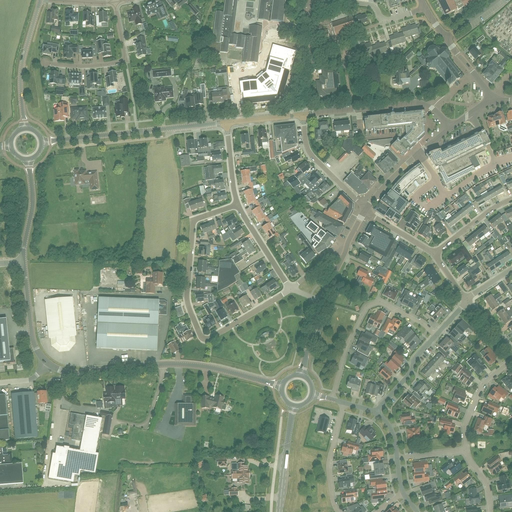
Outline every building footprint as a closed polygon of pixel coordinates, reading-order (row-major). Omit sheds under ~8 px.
[(284,23),(287,1),(275,0),(274,0),(273,12),(267,11),(268,1),(262,0),(261,0),(259,20),(284,23)] [(387,0),(390,9),(400,6),(399,3),(400,2),(405,1),(404,1),(407,0),(387,0)] [(458,11),(463,7),(464,8),(467,6),(469,8),(476,2),(475,1),(475,0),(479,0),(458,0),(459,2),(456,3),(457,5),(453,7),(450,0),(438,0),(441,3),(439,4),(443,12),(445,11),(446,15),(455,10),(454,9),(456,8),(458,11)] [(164,7),(158,10),(155,2),(144,7),(144,6),(144,7),(148,16),(154,13),(155,14),(159,12),(161,18),(167,16),(164,7)] [(188,7),(191,10),(195,15),(199,13),(191,4),(188,7)] [(139,8),(133,9),(134,11),(127,13),(129,22),(135,21),(136,25),(142,24),(140,19),(141,19),(140,13),(139,8)] [(51,10),(51,13),(48,13),(47,23),(53,24),(54,20),(58,20),(58,10),(56,10),(55,9),(53,9),(52,10),(51,10)] [(73,14),(73,11),(66,11),(66,22),(73,22),(73,21),(78,22),(79,14),(78,14),(73,14)] [(91,12),(84,12),(83,22),(87,22),(86,26),(93,26),(94,17),(90,17),(91,12)] [(107,23),(107,20),(108,20),(109,19),(109,17),(108,16),(107,16),(107,12),(99,13),(99,20),(96,21),(96,27),(102,26),(102,23),(107,23)] [(352,19),(353,23),(357,22),(358,25),(367,22),(365,16),(361,17),(361,15),(356,17),(352,19)] [(355,29),(353,23),(352,19),(351,17),(332,23),(335,35),(355,29)] [(172,21),(168,23),(171,30),(176,30),(177,30),(172,21)] [(404,38),(411,36),(408,25),(406,26),(406,28),(401,29),(402,33),(403,33),(404,38)] [(409,25),(408,25),(411,36),(418,34),(415,25),(410,26),(409,25)] [(327,30),(311,32),(312,44),(315,44),(319,43),(320,43),(320,42),(329,41),(327,30)] [(395,34),(399,44),(405,42),(404,38),(403,33),(402,33),(398,35),(397,33),(395,34)] [(392,46),(399,44),(395,34),(393,34),(394,36),(389,37),(392,46)] [(137,57),(139,58),(141,58),(142,56),(146,55),(145,51),(147,50),(146,47),(144,37),(137,38),(139,44),(136,45),(138,53),(136,55),(137,57)] [(99,54),(103,53),(103,57),(111,56),(109,45),(105,46),(104,41),(97,42),(99,54)] [(362,44),(365,54),(372,52),(371,47),(370,43),(365,45),(364,43),(362,44)] [(375,46),(371,47),(372,52),(373,56),(380,54),(377,43),(375,44),(375,46)] [(377,43),(380,54),(387,52),(384,43),(379,44),(379,43),(377,43)] [(58,52),(59,45),(52,44),(51,47),(47,47),(47,46),(43,45),(42,49),(43,49),(42,54),(51,56),(51,52),(53,52),(53,51),(58,52)] [(359,57),(365,54),(362,44),(360,44),(361,46),(356,48),(359,57)] [(71,58),(72,58),(72,53),(71,53),(72,52),(74,52),(77,52),(77,46),(72,46),(72,45),(68,45),(68,47),(64,46),(64,51),(64,55),(64,58),(67,58),(67,59),(70,59),(71,58)] [(256,81),(241,83),(242,85),(242,87),(242,90),(243,94),(244,104),(277,101),(277,102),(279,100),(281,99),(282,97),(289,72),(288,72),(285,71),(286,69),(288,70),(289,70),(290,71),(296,52),(273,45),(269,59),(270,59),(266,73),(264,74),(262,72),(256,77),(258,79),(256,81)] [(79,52),(79,54),(82,54),(82,59),(92,58),(92,57),(92,53),(96,52),(95,47),(92,47),(92,51),(89,51),(89,50),(86,51),(83,52),(82,46),(79,46),(79,52)] [(460,83),(459,83),(457,81),(460,79),(459,79),(460,78),(461,79),(462,78),(463,78),(462,77),(462,76),(463,75),(462,75),(461,74),(460,74),(460,73),(459,73),(457,70),(457,69),(456,69),(453,66),(454,65),(453,65),(450,62),(451,61),(450,62),(447,58),(448,58),(449,58),(448,57),(449,54),(449,53),(448,53),(449,52),(447,51),(446,51),(446,50),(443,51),(442,50),(441,50),(442,50),(441,51),(439,48),(437,48),(436,49),(436,50),(436,49),(435,49),(432,48),(432,47),(432,48),(430,49),(429,48),(429,49),(429,50),(428,52),(427,52),(428,55),(427,55),(427,56),(426,57),(426,58),(424,56),(424,57),(422,54),(418,58),(420,60),(419,61),(422,64),(416,69),(415,67),(413,69),(414,71),(409,75),(408,75),(409,77),(410,76),(424,64),(425,66),(427,66),(426,67),(428,69),(429,68),(429,69),(429,70),(430,69),(433,69),(433,70),(434,70),(434,69),(437,72),(436,72),(437,73),(437,72),(440,76),(440,77),(440,76),(443,80),(443,81),(444,80),(446,84),(445,85),(449,89),(452,85),(454,83),(456,86),(455,86),(456,87),(460,83)] [(475,48),(469,52),(475,60),(480,56),(480,57),(484,54),(480,49),(478,51),(475,48)] [(410,51),(403,56),(407,61),(414,55),(410,51)] [(490,62),(491,63),(488,66),(489,67),(482,75),(486,78),(485,79),(491,84),(502,71),(500,69),(502,68),(504,69),(511,61),(506,57),(507,55),(502,51),(499,55),(496,58),(494,57),(490,62)] [(481,59),(479,64),(482,66),(484,60),(487,58),(485,55),(481,59)] [(409,84),(409,77),(408,75),(407,67),(402,67),(402,71),(400,71),(400,73),(395,73),(396,80),(393,80),(393,85),(397,85),(398,86),(401,86),(402,84),(409,84)] [(170,69),(153,71),(153,78),(171,76),(170,69)] [(326,95),(339,93),(338,85),(340,85),(339,75),(337,75),(337,69),(322,70),(323,76),(320,77),(320,82),(326,81),(327,84),(325,84),(326,95)] [(58,77),(58,73),(51,72),(50,83),(57,84),(64,84),(65,77),(58,77)] [(109,77),(106,78),(107,88),(114,87),(113,84),(117,83),(117,79),(118,79),(117,76),(116,76),(116,72),(108,73),(109,77)] [(97,85),(101,85),(100,80),(97,80),(97,78),(98,78),(98,73),(93,73),(93,74),(90,74),(90,78),(87,78),(88,87),(94,87),(93,84),(97,84),(97,85)] [(69,83),(69,85),(74,86),(74,83),(81,83),(81,84),(81,83),(81,75),(82,75),(81,75),(76,75),(70,74),(69,74),(69,75),(69,82),(69,83)] [(320,82),(316,82),(318,97),(326,96),(326,95),(325,84),(327,84),(326,81),(320,82)] [(196,90),(193,90),(193,94),(195,105),(203,104),(202,94),(205,93),(204,85),(200,85),(201,95),(197,95),(196,90)] [(172,89),(165,89),(164,89),(164,88),(154,88),(156,102),(165,101),(165,98),(173,97),(172,89)] [(221,93),(217,94),(218,103),(224,102),(224,100),(223,99),(227,99),(227,95),(226,89),(223,89),(220,90),(221,93)] [(213,90),(208,91),(209,97),(212,97),(212,101),(212,103),(218,103),(217,94),(214,94),(213,90)] [(186,108),(195,107),(195,105),(193,94),(190,95),(191,98),(185,99),(186,108)] [(128,113),(128,107),(127,99),(120,100),(120,106),(116,106),(117,117),(120,117),(121,118),(124,117),(124,113),(128,113)] [(68,103),(59,104),(59,109),(53,110),(54,117),(56,117),(56,121),(53,121),(53,122),(64,121),(64,112),(68,112),(68,103)] [(106,118),(106,107),(93,108),(94,119),(106,118)] [(76,116),(76,119),(78,118),(78,120),(81,120),(82,120),(83,120),(84,119),(87,119),(86,115),(87,115),(87,112),(85,111),(83,111),(83,108),(76,109),(76,108),(71,109),(72,115),(75,114),(75,116),(76,116)] [(409,151),(422,139),(423,138),(424,135),(424,134),(423,128),(422,128),(422,125),(425,125),(425,120),(425,121),(424,112),(401,114),(401,116),(398,117),(398,115),(364,118),(365,132),(399,128),(400,135),(398,135),(399,137),(400,137),(400,141),(398,143),(397,142),(391,147),(397,154),(398,153),(400,155),(402,154),(404,156),(407,153),(406,151),(408,149),(409,151)] [(122,118),(122,121),(132,121),(131,113),(126,113),(126,118),(122,118)] [(507,131),(505,125),(505,124),(504,121),(506,120),(505,116),(504,116),(502,116),(501,113),(496,115),(496,116),(494,116),(498,126),(499,130),(501,131),(503,130),(504,132),(507,131)] [(498,126),(494,116),(489,118),(487,118),(487,119),(488,120),(489,122),(486,122),(489,129),(498,126)] [(322,131),(328,131),(327,122),(326,122),(323,122),(323,123),(319,123),(320,129),(315,130),(316,140),(322,140),(322,137),(323,137),(322,131)] [(341,123),(343,138),(347,138),(347,134),(344,134),(343,132),(350,131),(349,122),(341,123)] [(338,135),(339,139),(343,138),(341,123),(334,124),(335,132),(341,132),(341,135),(338,135)] [(282,154),(297,148),(295,125),(275,128),(276,140),(280,139),(281,152),(282,154)] [(268,139),(267,139),(266,132),(265,132),(265,130),(259,131),(259,139),(258,139),(259,148),(262,148),(262,143),(268,143),(268,139)] [(482,135),(481,133),(440,153),(440,152),(440,151),(437,152),(435,152),(433,153),(432,154),(430,154),(429,155),(430,157),(428,159),(435,169),(438,168),(440,173),(446,185),(450,190),(471,174),(471,173),(475,171),(474,169),(480,166),(475,156),(485,151),(483,148),(485,147),(484,147),(483,147),(483,146),(487,144),(487,146),(490,145),(484,132),(483,132),(484,133),(482,135)] [(248,144),(249,144),(248,135),(241,136),(242,145),(246,144),(246,149),(249,149),(248,144)] [(250,138),(251,144),(251,151),(243,152),(243,156),(255,154),(253,137),(250,138)] [(201,152),(210,151),(210,148),(208,148),(208,143),(207,143),(207,139),(200,140),(201,148),(197,149),(198,154),(199,158),(201,158),(201,152)] [(197,146),(194,146),(194,141),(187,141),(188,145),(187,145),(188,154),(189,154),(189,155),(198,154),(197,149),(197,146)] [(275,142),(273,142),(275,159),(275,158),(282,155),(282,154),(281,152),(276,153),(275,142)] [(365,146),(361,150),(372,159),(376,155),(365,146)] [(333,156),(328,162),(332,166),(340,157),(336,154),(339,151),(336,149),(331,154),(333,156)] [(212,157),(212,154),(210,154),(210,151),(201,152),(201,158),(199,158),(197,158),(197,162),(204,161),(203,158),(212,157)] [(388,152),(381,158),(375,164),(385,175),(397,163),(388,152)] [(212,154),(212,157),(212,161),(222,160),(221,156),(220,153),(215,154),(215,153),(212,153),(212,154)] [(283,163),(285,162),(291,159),(293,163),(297,161),(297,160),(300,159),(297,153),(294,154),(290,156),(288,153),(282,155),(284,159),(281,160),(283,163)] [(181,167),(190,166),(189,155),(180,156),(181,167)] [(340,157),(332,166),(335,169),(344,160),(340,157)] [(344,160),(335,169),(339,173),(347,164),(344,160)] [(290,185),(305,176),(303,174),(306,171),(307,173),(310,170),(309,168),(310,168),(305,163),(296,170),(298,173),(297,174),(299,176),(296,178),(295,177),(287,181),(283,184),(286,187),(290,185)] [(357,179),(352,185),(355,188),(353,190),(353,191),(354,190),(359,195),(361,193),(363,193),(365,195),(372,187),(370,185),(373,182),(375,184),(379,179),(380,180),(380,179),(378,177),(381,174),(370,164),(365,170),(366,172),(358,180),(357,179)] [(396,184),(391,190),(405,202),(407,198),(407,197),(409,195),(411,195),(414,192),(416,189),(417,188),(418,186),(419,186),(420,186),(423,184),(426,182),(427,181),(427,180),(428,179),(419,165),(412,169),(409,172),(406,174),(405,175),(401,179),(398,182),(396,184)] [(209,172),(209,175),(219,174),(218,173),(222,173),(222,166),(213,167),(213,166),(207,167),(208,172),(209,172)] [(241,172),(241,178),(250,177),(249,172),(257,172),(257,167),(250,167),(247,168),(247,171),(241,172)] [(74,172),(75,186),(84,185),(84,181),(89,180),(90,190),(98,189),(97,173),(86,174),(86,171),(79,172),(79,171),(78,170),(75,170),(74,171),(74,172)] [(286,178),(284,175),(288,173),(288,171),(279,175),(282,180),(286,178)] [(305,184),(310,189),(307,191),(306,190),(298,195),(301,199),(308,194),(311,192),(319,186),(323,181),(318,176),(317,176),(315,174),(311,177),(311,178),(308,181),(305,176),(290,185),(293,189),(301,184),(303,186),(305,184)] [(255,181),(250,182),(250,177),(241,178),(242,184),(249,184),(249,187),(253,187),(252,186),(256,185),(255,181)] [(224,187),(223,181),(220,182),(219,180),(208,181),(209,184),(211,184),(211,186),(215,186),(216,189),(221,188),(220,187),(224,187)] [(319,186),(311,192),(314,195),(315,194),(318,196),(320,194),(321,195),(323,193),(323,194),(327,190),(327,191),(330,188),(327,184),(326,185),(324,183),(321,187),(319,186)] [(488,194),(491,199),(497,196),(494,191),(491,186),(489,188),(491,192),(488,194)] [(246,198),(254,196),(252,193),(251,190),(252,190),(253,190),(253,187),(249,187),(249,190),(244,192),(246,198)] [(494,191),(497,196),(503,192),(500,187),(494,191)] [(399,217),(409,205),(405,202),(391,190),(386,196),(385,196),(380,203),(399,217)] [(482,198),(481,198),(478,192),(475,194),(478,199),(475,202),(478,207),(484,203),(481,198),(482,198)] [(214,203),(226,199),(225,193),(218,195),(214,196),(215,199),(213,199),(214,203)] [(491,199),(488,194),(481,198),(482,198),(481,198),(484,203),(491,199)] [(195,202),(197,209),(205,207),(202,199),(200,195),(198,196),(199,200),(195,202)] [(331,205),(328,210),(327,211),(325,210),(322,215),(329,218),(330,217),(336,221),(337,220),(345,224),(351,211),(352,204),(343,195),(337,200),(337,201),(332,206),(331,205)] [(256,205),(262,202),(263,200),(262,198),(256,202),(254,197),(254,196),(246,198),(248,204),(254,203),(256,205)] [(197,209),(195,202),(190,203),(189,199),(187,200),(188,204),(190,211),(197,209)] [(320,203),(324,207),(329,204),(325,199),(320,203)] [(463,210),(467,215),(472,210),(469,205),(466,208),(461,202),(459,200),(456,202),(458,204),(459,204),(463,209),(463,210)] [(255,217),(262,213),(259,207),(260,207),(260,206),(263,205),(262,202),(256,205),(258,208),(252,212),(255,217)] [(380,203),(374,210),(384,217),(390,221),(396,225),(401,218),(399,217),(380,203)] [(322,215),(313,210),(311,209),(310,212),(312,213),(311,215),(316,217),(315,220),(324,225),(322,228),(338,237),(343,227),(321,216),(322,215)] [(457,214),(461,219),(467,215),(463,210),(457,214)] [(405,222),(408,224),(406,227),(413,231),(419,222),(415,219),(417,215),(411,212),(405,222)] [(436,214),(438,213),(433,212),(432,216),(435,216),(436,217),(434,219),(438,224),(441,221),(437,216),(438,216),(436,214)] [(266,222),(269,220),(267,217),(266,218),(262,213),(255,217),(259,222),(264,219),(266,222)] [(446,216),(449,220),(446,223),(450,228),(456,224),(452,219),(448,214),(446,216)] [(452,219),(456,224),(461,219),(457,214),(452,218),(449,214),(448,214),(452,219)] [(502,230),(503,230),(505,229),(501,223),(503,221),(499,215),(494,219),(502,230)] [(226,221),(222,223),(224,225),(224,226),(227,224),(229,227),(230,230),(236,227),(234,224),(237,223),(233,216),(225,221),(226,221)] [(271,223),(270,223),(274,220),(273,218),(269,220),(266,222),(267,224),(262,228),(265,233),(272,229),(269,224),(271,223)] [(500,232),(503,230),(502,230),(494,219),(489,223),(493,229),(496,227),(500,232)] [(310,222),(305,228),(315,235),(311,240),(313,243),(314,244),(312,247),(312,246),(311,246),(316,252),(318,254),(323,251),(327,249),(329,247),(330,248),(336,241),(334,240),(335,240),(327,233),(326,234),(310,222)] [(212,241),(213,241),(215,240),(212,231),(216,230),(214,223),(207,225),(212,239),(212,241)] [(439,237),(446,232),(439,224),(434,228),(436,231),(435,231),(439,237)] [(202,227),(201,227),(203,234),(206,233),(209,240),(210,243),(210,246),(213,246),(213,242),(213,241),(212,241),(212,239),(207,225),(205,226),(204,226),(204,225),(202,226),(201,227),(202,227)] [(390,239),(392,237),(370,225),(366,233),(371,236),(394,249),(397,243),(390,239)] [(429,238),(430,236),(428,234),(428,233),(430,230),(424,226),(418,235),(425,239),(426,237),(429,238)] [(479,230),(484,236),(489,232),(484,226),(479,230)] [(228,232),(225,234),(227,237),(229,236),(230,237),(231,238),(235,236),(236,239),(241,236),(240,235),(243,233),(240,228),(233,232),(231,230),(229,231),(228,232)] [(272,229),(265,233),(269,239),(274,235),(276,238),(279,236),(277,233),(276,234),(272,229)] [(474,234),(479,240),(484,236),(479,230),(474,234)] [(488,241),(490,244),(497,238),(496,237),(492,231),(494,233),(491,236),(493,238),(488,241)] [(479,240),(474,234),(470,238),(474,243),(479,240)] [(369,239),(363,235),(358,243),(368,250),(369,247),(389,258),(391,253),(394,249),(371,236),(369,239)] [(303,236),(299,239),(302,243),(303,242),(308,249),(311,247),(311,246),(312,246),(303,236)] [(249,241),(248,241),(246,243),(243,238),(239,241),(240,241),(242,244),(244,248),(242,249),(242,250),(239,252),(240,254),(252,247),(250,245),(251,244),(249,241)] [(472,245),(474,243),(470,238),(465,241),(469,247),(472,250),(474,248),(472,245)] [(240,241),(234,244),(230,247),(231,249),(235,247),(236,247),(242,244),(240,241)] [(401,245),(400,245),(396,252),(399,254),(397,258),(400,260),(407,249),(404,247),(404,246),(402,245),(401,245)] [(198,255),(199,255),(199,256),(206,256),(210,256),(210,246),(204,246),(204,248),(200,248),(200,252),(199,253),(198,255)] [(466,259),(470,256),(464,246),(459,249),(466,259)] [(228,287),(237,282),(234,277),(240,273),(235,265),(243,260),(242,257),(248,253),(249,256),(255,252),(252,247),(240,254),(231,260),(219,262),(217,293),(228,287)] [(407,249),(400,260),(397,264),(401,266),(405,260),(403,258),(404,257),(409,260),(413,253),(407,249)] [(306,264),(314,257),(308,250),(300,257),(306,264)] [(459,261),(458,259),(463,257),(458,250),(451,255),(452,257),(448,259),(449,262),(450,265),(451,264),(452,265),(455,263),(459,261)] [(367,264),(369,261),(376,265),(379,260),(370,256),(370,257),(362,252),(360,255),(359,255),(358,257),(358,258),(367,264)] [(502,256),(506,262),(511,259),(507,252),(502,256)] [(284,257),(285,259),(290,266),(287,268),(288,270),(293,266),(292,264),(292,265),(291,263),(294,261),(293,260),(295,258),(292,254),(289,256),(288,254),(284,257)] [(495,269),(491,263),(487,257),(486,255),(483,256),(486,261),(487,261),(489,264),(486,266),(490,273),(495,269)] [(491,263),(495,269),(501,266),(497,259),(494,261),(491,255),(487,257),(491,263)] [(497,259),(501,266),(506,262),(502,256),(497,259)] [(419,257),(418,258),(415,263),(412,261),(410,264),(406,271),(408,273),(413,266),(415,267),(419,270),(426,261),(419,257)] [(406,271),(410,264),(407,262),(403,268),(401,271),(404,273),(406,271)] [(257,275),(259,274),(263,271),(263,270),(266,268),(262,263),(255,267),(253,264),(249,267),(253,273),(255,272),(257,275)] [(460,277),(467,272),(465,269),(469,266),(468,264),(464,267),(463,266),(456,271),(460,277)] [(294,266),(293,266),(288,270),(291,274),(290,274),(292,277),(292,276),(293,277),(293,276),(294,277),(296,275),(298,273),(296,271),(297,270),(294,266)] [(425,278),(426,280),(429,279),(429,278),(436,273),(431,267),(424,272),(427,276),(425,278)] [(387,271),(382,268),(379,274),(385,277),(387,271)] [(469,275),(470,277),(464,282),(467,288),(470,286),(471,286),(475,283),(473,281),(476,278),(475,276),(481,272),(478,268),(473,271),(473,272),(469,275)] [(357,275),(359,276),(358,279),(358,280),(362,282),(361,282),(370,287),(374,280),(369,277),(368,278),(366,277),(368,273),(360,269),(357,275)] [(385,277),(383,280),(382,282),(385,284),(391,272),(387,271),(385,277)] [(439,282),(439,281),(440,280),(436,273),(429,278),(429,279),(426,280),(422,283),(423,285),(425,283),(426,285),(431,281),(433,285),(435,284),(436,284),(439,282)] [(146,293),(154,294),(154,286),(155,286),(155,285),(162,285),(162,274),(154,274),(154,280),(146,279),(146,293)] [(235,277),(240,286),(244,283),(238,274),(235,277)] [(273,281),(266,285),(266,286),(263,288),(261,289),(260,289),(263,294),(266,292),(269,290),(270,292),(277,287),(273,281)] [(242,285),(245,291),(248,289),(255,301),(260,297),(258,294),(259,293),(257,289),(254,291),(251,286),(248,288),(245,283),(242,285)] [(242,294),(241,295),(238,296),(240,300),(244,307),(250,303),(246,296),(248,295),(245,291),(242,285),(238,287),(242,294)] [(398,292),(387,286),(384,293),(385,296),(394,300),(398,292)] [(431,295),(434,297),(445,289),(443,286),(439,288),(433,293),(431,294),(431,295)] [(407,307),(412,297),(408,295),(410,292),(404,289),(399,299),(403,301),(401,304),(407,307)] [(497,299),(498,298),(500,297),(501,296),(499,293),(493,298),(490,295),(484,300),(488,305),(494,301),(497,299)] [(208,303),(213,303),(212,294),(204,295),(203,294),(200,294),(196,294),(197,302),(205,301),(204,299),(208,298),(208,303)] [(417,309),(419,304),(422,298),(417,296),(416,299),(412,297),(407,307),(413,310),(414,307),(417,309)] [(49,325),(74,323),(71,298),(46,300),(49,325)] [(166,303),(164,301),(99,299),(96,348),(156,351),(158,315),(164,315),(166,314),(166,303)] [(218,309),(220,308),(223,306),(219,300),(214,303),(217,309),(218,309)] [(494,301),(488,305),(492,311),(498,306),(494,301)] [(238,312),(238,311),(238,310),(234,303),(229,306),(227,303),(225,304),(227,309),(228,308),(232,314),(235,312),(236,313),(238,312)] [(431,305),(429,307),(440,317),(444,312),(438,306),(435,309),(431,305)] [(178,318),(184,316),(181,307),(175,309),(178,318)] [(440,317),(429,307),(427,310),(431,313),(429,316),(426,313),(424,316),(429,320),(431,318),(436,322),(440,317)] [(223,310),(222,310),(220,308),(218,309),(217,309),(215,310),(221,321),(227,317),(223,310)] [(501,319),(511,311),(511,309),(511,308),(508,311),(508,310),(505,312),(503,309),(497,314),(501,319)] [(371,316),(368,323),(366,327),(367,328),(369,329),(371,329),(372,325),(378,329),(382,322),(380,321),(384,314),(378,311),(375,318),(371,316)] [(511,320),(509,317),(511,316),(511,315),(511,314),(511,311),(501,319),(504,325),(511,320)] [(211,328),(211,327),(215,325),(211,318),(210,316),(207,318),(206,317),(202,319),(203,322),(206,326),(205,327),(207,331),(211,328)] [(4,364),(10,363),(15,363),(15,362),(14,362),(13,348),(14,348),(9,348),(6,319),(0,319),(0,362),(4,362),(5,363),(4,363),(4,364)] [(384,327),(382,332),(385,333),(386,334),(387,333),(389,330),(394,332),(395,333),(397,329),(400,323),(399,322),(397,321),(393,319),(392,322),(388,320),(386,324),(384,327)] [(463,334),(464,332),(466,333),(468,333),(469,332),(471,334),(473,331),(462,321),(456,328),(463,334)] [(75,336),(74,323),(49,325),(50,338),(56,338),(57,343),(61,346),(66,346),(70,342),(69,336),(75,336)] [(193,338),(191,334),(192,333),(191,331),(190,331),(189,331),(185,326),(180,329),(179,326),(175,328),(180,336),(178,337),(181,343),(186,340),(187,341),(193,338)] [(405,343),(413,334),(406,327),(397,337),(400,340),(401,338),(406,342),(405,343)] [(463,334),(456,328),(449,335),(460,344),(466,337),(463,334)] [(359,341),(369,346),(369,345),(368,345),(370,341),(375,344),(378,338),(370,334),(368,338),(362,334),(359,341)] [(413,334),(405,343),(409,347),(408,349),(411,352),(420,342),(413,335),(413,334)] [(446,338),(443,342),(449,348),(452,351),(454,348),(455,348),(458,344),(454,340),(451,342),(446,338)] [(368,357),(370,352),(367,350),(369,346),(359,341),(360,341),(357,347),(363,350),(361,354),(368,357)] [(172,351),(177,347),(174,342),(169,345),(172,351)] [(449,348),(443,342),(439,346),(444,351),(441,353),(446,358),(450,354),(447,351),(449,348)] [(497,357),(493,353),(489,348),(484,352),(487,356),(484,358),(490,365),(495,361),(494,360),(497,357)] [(392,359),(400,367),(400,366),(399,366),(403,362),(402,360),(404,358),(396,351),(394,353),(396,355),(392,359)] [(456,362),(460,357),(455,352),(451,358),(456,362)] [(438,354),(434,359),(445,368),(447,366),(442,362),(444,359),(438,354)] [(365,365),(368,359),(360,355),(358,358),(354,356),(350,363),(356,366),(355,367),(359,368),(361,363),(365,365)] [(478,375),(484,370),(481,366),(484,364),(476,355),(471,359),(475,363),(471,366),(478,375)] [(400,367),(392,359),(392,360),(388,364),(386,362),(384,365),(388,368),(392,372),(394,370),(396,371),(400,367)] [(445,368),(434,359),(430,363),(436,369),(438,367),(442,371),(445,368)] [(436,369),(430,363),(426,368),(436,378),(439,375),(434,371),(436,369)] [(384,365),(383,364),(379,368),(382,371),(380,374),(387,381),(392,375),(386,370),(388,368),(384,365)] [(457,374),(458,371),(461,367),(457,364),(453,371),(457,374)] [(436,378),(426,368),(421,373),(427,378),(429,376),(434,380),(436,378)] [(473,381),(469,378),(471,376),(462,369),(459,374),(462,376),(460,380),(468,387),(473,381)] [(511,376),(510,379),(509,377),(507,376),(502,380),(502,382),(509,389),(510,390),(511,388),(511,376)] [(358,392),(360,382),(357,381),(358,379),(349,377),(347,387),(353,389),(353,390),(354,391),(358,392)] [(371,395),(373,386),(371,385),(371,383),(370,380),(365,379),(363,388),(367,389),(365,394),(371,395)] [(417,386),(424,393),(426,391),(428,392),(432,388),(427,384),(425,387),(420,382),(417,386)] [(377,397),(377,395),(381,396),(384,386),(377,384),(377,387),(373,386),(371,395),(377,397)] [(422,396),(424,393),(417,386),(413,390),(418,395),(416,398),(420,402),(424,397),(422,396)] [(106,388),(107,393),(107,395),(104,396),(105,408),(112,407),(112,405),(115,405),(114,399),(114,390),(114,387),(106,388)] [(114,399),(115,405),(119,405),(118,400),(117,399),(125,398),(124,396),(125,396),(125,390),(124,390),(124,387),(114,387),(114,390),(114,399)] [(488,396),(494,400),(495,399),(498,401),(501,397),(504,399),(508,394),(498,387),(496,390),(494,388),(488,396)] [(466,396),(464,395),(465,392),(455,388),(453,393),(455,394),(452,401),(457,404),(459,401),(463,403),(466,396)] [(38,393),(34,393),(35,405),(39,405),(39,404),(47,403),(46,391),(38,392),(38,393)] [(38,438),(35,405),(34,393),(11,394),(15,440),(38,438)] [(0,441),(9,440),(6,395),(0,395),(0,441)] [(192,395),(184,395),(184,404),(175,404),(175,426),(195,426),(195,404),(192,404),(192,395)] [(212,407),(221,410),(222,405),(224,406),(225,402),(223,401),(224,398),(220,397),(220,396),(218,395),(217,396),(216,395),(214,400),(209,399),(209,397),(202,397),(202,409),(209,409),(209,405),(213,406),(212,407)] [(420,403),(415,398),(413,396),(411,399),(408,396),(403,401),(410,408),(412,405),(416,408),(420,403)] [(458,407),(448,403),(446,409),(449,410),(447,414),(457,418),(460,411),(457,410),(458,407)] [(489,403),(487,406),(484,405),(481,411),(491,415),(493,411),(497,413),(499,407),(489,403)] [(503,408),(500,414),(506,417),(508,410),(503,408)] [(71,413),(69,424),(74,425),(71,440),(82,442),(86,416),(71,413)] [(401,422),(403,422),(404,426),(415,424),(414,418),(410,418),(410,414),(400,416),(401,422)] [(102,419),(86,416),(82,442),(80,451),(69,449),(69,448),(70,448),(70,447),(64,446),(64,447),(64,448),(56,446),(56,447),(55,454),(58,454),(54,475),(74,478),(75,470),(95,474),(99,454),(96,453),(102,419)] [(111,417),(108,416),(106,416),(104,429),(103,434),(108,435),(109,430),(110,424),(111,417)] [(328,425),(327,425),(329,419),(321,417),(317,431),(325,434),(326,428),(328,429),(329,428),(329,426),(328,425)] [(488,427),(491,420),(485,417),(483,421),(478,419),(476,424),(474,430),(481,433),(484,425),(488,427)] [(441,419),(440,424),(445,425),(444,430),(443,431),(445,431),(445,432),(444,434),(445,434),(448,435),(449,435),(449,434),(449,432),(453,433),(455,425),(451,425),(452,421),(451,421),(450,421),(447,420),(441,419)] [(359,426),(356,425),(357,422),(350,420),(349,424),(348,424),(346,430),(354,432),(353,435),(357,436),(359,426)] [(371,441),(375,436),(373,433),(375,432),(370,427),(367,430),(364,427),(360,431),(360,433),(364,438),(366,436),(371,441)] [(420,440),(418,429),(407,430),(408,441),(420,440)] [(357,451),(359,446),(348,443),(347,446),(344,445),(341,452),(351,455),(351,454),(352,454),(353,450),(357,451)] [(6,448),(0,448),(0,485),(23,484),(22,464),(11,464),(11,455),(7,455),(6,448)] [(381,449),(371,450),(369,451),(370,455),(368,455),(368,462),(380,460),(379,456),(382,456),(381,449)] [(497,456),(491,461),(487,464),(490,467),(488,468),(489,470),(489,471),(490,473),(491,473),(493,475),(496,472),(497,473),(502,469),(498,464),(501,462),(497,456)] [(450,461),(441,469),(444,473),(448,469),(452,475),(462,468),(457,462),(453,465),(450,461)] [(375,462),(369,463),(369,466),(371,466),(374,465),(374,470),(374,471),(383,470),(383,464),(379,464),(375,465),(375,462)] [(414,467),(413,467),(414,473),(432,471),(431,465),(427,465),(427,462),(420,463),(417,463),(417,467),(414,467)] [(347,463),(337,464),(338,473),(346,473),(346,475),(350,475),(352,473),(351,468),(347,468),(347,463)] [(236,464),(236,472),(232,472),(232,479),(237,479),(237,483),(243,483),(243,484),(248,484),(248,477),(249,477),(249,471),(247,471),(247,467),(243,467),(243,464),(236,464)] [(374,474),(369,474),(370,480),(378,479),(381,478),(381,475),(384,475),(383,470),(374,471),(374,474)] [(414,473),(413,473),(414,479),(418,479),(418,482),(421,482),(428,481),(428,477),(433,477),(432,471),(414,473)] [(460,482),(463,485),(471,479),(466,473),(459,479),(457,476),(453,480),(457,485),(460,482)] [(340,477),(341,481),(339,481),(339,488),(350,487),(349,483),(354,483),(353,477),(346,477),(346,476),(340,477)] [(502,490),(502,493),(507,492),(507,489),(510,489),(508,481),(507,481),(506,476),(499,478),(500,483),(497,484),(499,491),(502,490)] [(378,480),(370,481),(371,486),(376,486),(376,489),(386,488),(386,487),(386,485),(385,485),(385,482),(383,482),(382,479),(378,480)] [(428,487),(421,490),(423,496),(433,492),(432,493),(431,490),(433,489),(432,488),(436,487),(434,482),(427,484),(428,487)] [(377,493),(372,494),(372,499),(380,499),(384,498),(384,495),(386,495),(386,492),(387,491),(386,489),(386,488),(376,489),(377,493)] [(470,496),(469,496),(470,504),(480,503),(479,495),(476,495),(476,489),(469,490),(470,496)] [(356,490),(350,491),(346,492),(346,495),(341,496),(342,503),(353,502),(353,497),(357,497),(356,490)] [(426,502),(429,501),(430,504),(442,500),(440,494),(436,496),(436,495),(434,495),(433,492),(423,496),(424,496),(426,502)] [(511,495),(499,497),(499,500),(500,508),(511,507),(511,502),(511,501),(511,495)] [(31,499),(0,501),(0,510),(17,509),(17,510),(24,510),(23,505),(32,504),(32,506),(41,505),(42,511),(48,511),(46,496),(31,498),(31,499)] [(436,511),(444,509),(443,506),(446,505),(445,502),(441,504),(442,504),(433,507),(434,511),(436,511)]
